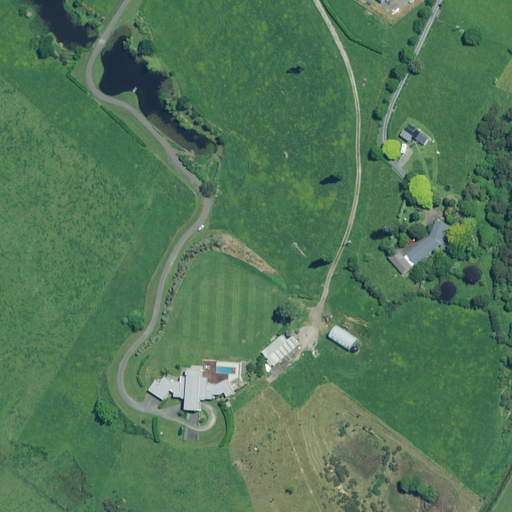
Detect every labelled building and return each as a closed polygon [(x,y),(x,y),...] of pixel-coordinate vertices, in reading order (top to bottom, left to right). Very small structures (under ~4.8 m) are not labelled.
[(414,136),(405,130),(401,136),(410,142),(414,136)] [(432,234),(409,254),(418,265),(440,245),(445,250),(449,247),(443,240),(450,225),(444,223),(445,220),(438,217),(437,220),(432,234)] [(402,274),(412,267),(415,264),(408,255),(404,257),(398,250),(389,257),(402,274)] [(350,350),(357,339),(337,326),(335,329),(330,338),(350,350)] [(283,361),(282,360),(286,357),(287,358),(291,355),(290,354),(299,345),(293,337),(288,341),(283,336),(264,353),(275,366),(279,363),(280,364),(283,361)] [(201,400),(206,400),(206,399),(214,399),(214,394),(222,394),(225,393),(227,397),(236,394),(234,390),(231,380),(218,385),(209,384),(210,377),(202,377),(203,371),(191,370),(190,377),(183,376),(183,382),(173,381),(166,377),(162,383),(157,380),(150,391),(156,394),(166,400),(170,391),(177,392),(177,396),(184,397),(184,398),(189,399),(188,410),(200,411),(201,400)]
